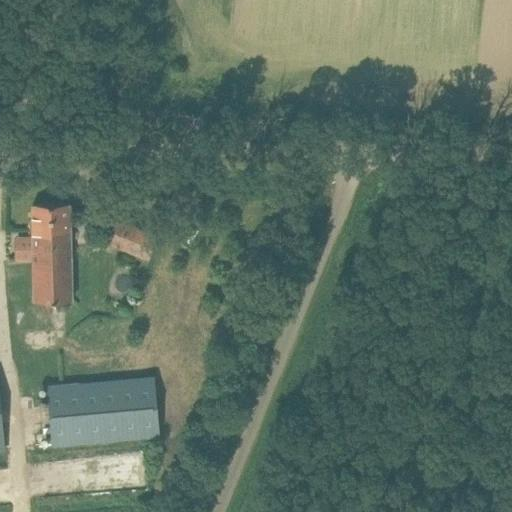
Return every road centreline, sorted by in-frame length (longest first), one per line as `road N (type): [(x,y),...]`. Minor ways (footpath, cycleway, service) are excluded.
road 1 (unclassified): [(223,511),(362,161)]
road 2 (unclassified): [(362,161),(0,159)]
road 3 (unclassified): [(511,166),(362,161)]
